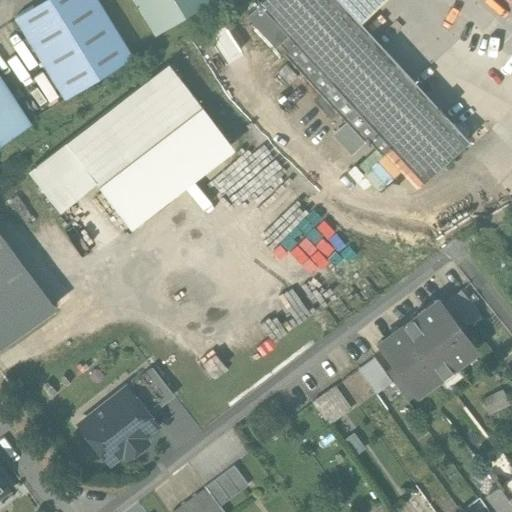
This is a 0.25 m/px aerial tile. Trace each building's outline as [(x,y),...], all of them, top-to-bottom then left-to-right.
[(45,0),(14,19),(64,100),(132,59),(95,0),(45,0)] [(213,0),(132,0),(155,37),(214,1),(213,0)] [(387,0),(265,0),(246,17),(275,49),(278,47),(285,55),(282,57),(362,147),(366,144),(381,160),(390,153),(420,186),(466,146),(358,26),(387,0)] [(166,64),(31,169),(61,209),(95,183),(128,225),(230,147),(166,64)] [(0,144),(30,125),(0,79),(0,144)] [(0,247),(0,348),(1,349),(49,313),(0,247)] [(319,287),(297,301),(308,318),(330,303),(319,287)] [(480,316),(461,292),(450,300),(469,324),(480,316)] [(437,300),(417,316),(456,367),(476,353),(460,331),(442,307),(437,300)] [(469,324),(450,300),(442,307),(460,331),(469,324)] [(417,316),(397,330),(436,382),(456,367),(417,316)] [(397,330),(378,345),(395,367),(417,396),(417,397),(436,382),(397,330)] [(385,374),(374,359),(357,371),(373,393),(375,395),(391,383),(385,374)] [(138,372),(156,402),(166,396),(148,366),(138,372)] [(417,396),(395,367),(385,374),(391,383),(407,404),(417,396)] [(373,393),(357,371),(340,383),(357,405),(373,393)] [(126,389),(79,425),(109,464),(123,453),(127,458),(146,444),(141,439),(156,427),(126,389)] [(234,467),(205,488),(219,507),(248,486),(234,467)] [(0,500),(11,493),(0,477),(0,500)] [(511,480),(499,489),(511,506),(511,480)] [(222,511),(219,507),(205,488),(171,511),(222,511)] [(511,511),(511,506),(499,489),(486,499),(496,511),(511,511)]
